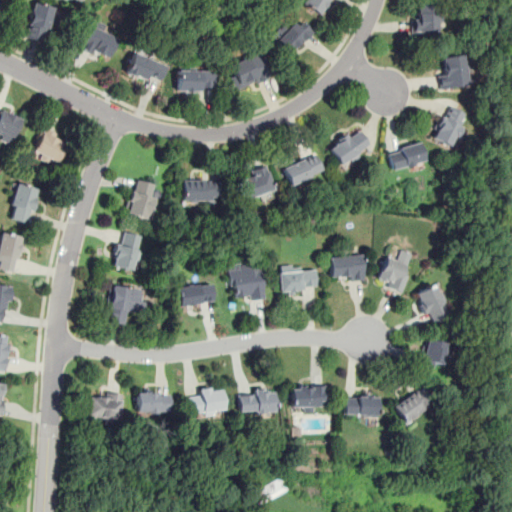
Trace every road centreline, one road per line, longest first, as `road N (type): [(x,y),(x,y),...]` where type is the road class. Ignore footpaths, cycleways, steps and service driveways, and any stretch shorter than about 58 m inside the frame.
road 1 (residential): [(0,59),(116,117),(185,134),(224,133),(275,118),(316,91),(347,61),(376,0)]
road 2 (residential): [(116,117),(67,264),(43,511)]
road 3 (residential): [(56,345),(163,353),(286,337),(370,340)]
